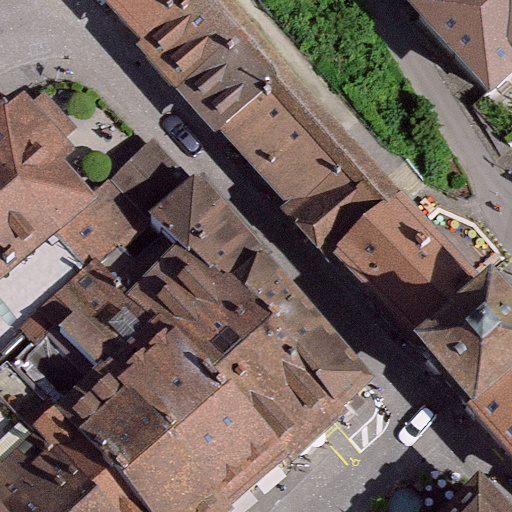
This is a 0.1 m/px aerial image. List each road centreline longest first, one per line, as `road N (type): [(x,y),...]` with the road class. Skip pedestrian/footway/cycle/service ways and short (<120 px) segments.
road 1 (residential): [(412,418),(81,47),(23,35),(0,40)]
road 2 (residential): [(412,418),(308,511)]
road 3 (residential): [(511,323),(412,418)]
road 4 (residential): [(412,418),(506,511)]
